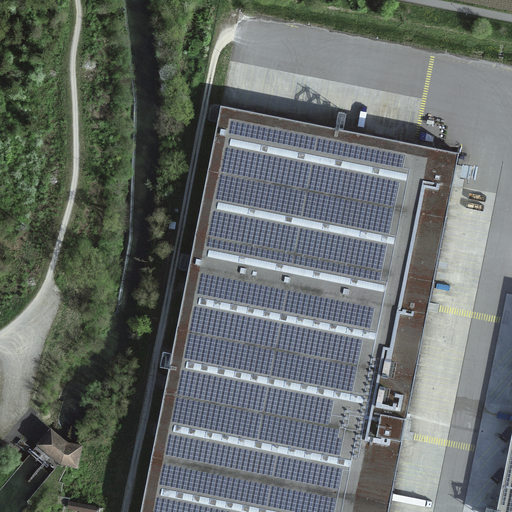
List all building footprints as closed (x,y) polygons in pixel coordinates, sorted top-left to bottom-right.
[(386,511),(459,152),(222,104),(140,511),(386,511)] [(511,511),(511,428),(495,511),(511,511)] [(65,443),(50,429),(44,436),(38,444),(60,462),(67,463),(77,464),(80,446),(76,445),(65,443)] [(22,448),(26,443),(20,439),(17,443),(22,448)] [(57,496),(56,504),(68,506),(69,498),(57,496)]
